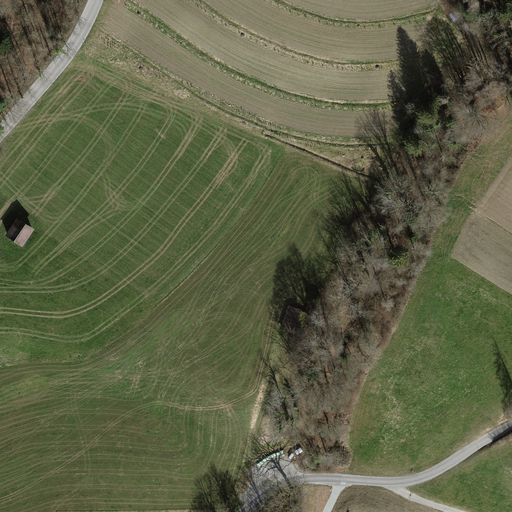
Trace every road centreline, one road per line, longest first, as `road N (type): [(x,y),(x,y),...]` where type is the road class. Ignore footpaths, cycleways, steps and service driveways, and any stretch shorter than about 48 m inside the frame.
road 1 (residential): [(239,511),(255,492),(282,480),(423,477),(511,424)]
road 2 (unclassified): [(0,134),(67,55),(95,0)]
